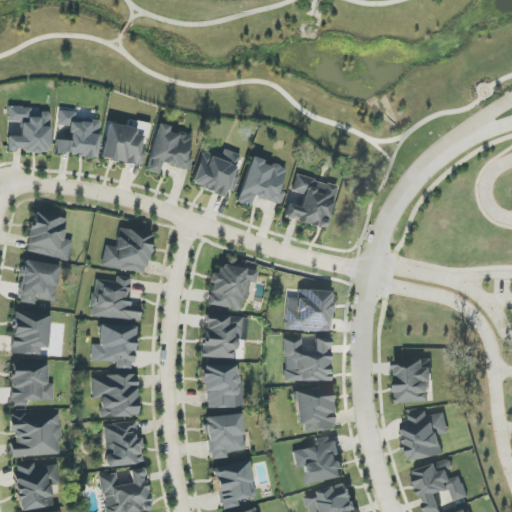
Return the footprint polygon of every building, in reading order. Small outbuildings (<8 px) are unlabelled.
[(50,112),(40,112),(39,118),(30,118),(30,108),(8,107),(7,122),(20,122),(20,137),(7,137),(6,151),(49,152),(50,112)] [(54,153),(96,158),(100,121),(75,118),(75,112),(59,110),(58,125),(70,127),(68,142),(56,140),(54,153)] [(189,171),(192,158),(188,157),(192,136),(178,133),(178,135),(168,132),(169,126),(157,124),(147,172),(160,174),(161,165),(189,171)] [(191,185),(225,197),(227,190),(233,192),(239,176),(234,174),(241,156),(224,150),(222,155),(212,151),(211,155),(203,152),(191,185)] [(236,203),(249,207),(252,197),(280,205),(285,190),(280,189),(286,168),(273,164),(273,165),(250,158),(236,203)] [(337,186),(296,176),(292,191),(304,194),(301,208),(287,205),(284,219),(326,230),(337,186)] [(67,219),(34,212),(25,252),(68,261),(73,241),(63,239),(67,219)] [(101,267),(146,273),(151,234),(119,229),(116,247),(104,246),(101,267)] [(59,266),(23,261),(17,302),(34,305),(35,300),(54,302),(59,266)] [(241,310),(243,299),(247,300),(249,283),(256,284),(257,270),(219,266),(218,274),(210,273),(209,284),(211,284),(208,306),(241,310)] [(141,306),(128,305),(131,278),(116,276),(116,282),(94,280),(90,316),(139,321),(141,306)] [(285,309),(284,330),(330,332),(332,292),(297,290),(296,309),(285,309)] [(50,315),(14,311),(10,353),(40,356),(40,348),(46,348),(50,315)] [(202,357),(235,359),(236,340),(242,341),(244,318),(205,315),(202,357)] [(135,327),(99,325),(98,345),(92,345),(91,362),(116,363),(116,369),(133,369),(135,327)] [(283,381),(329,382),(329,339),(314,339),(313,352),(301,352),(302,339),(284,339),(283,381)] [(396,404),(432,402),(430,360),(397,362),(398,385),(395,385),(396,404)] [(46,364),(11,364),(10,406),(26,407),(26,401),(53,401),(53,384),(46,384),(46,364)] [(207,408),(240,408),(240,366),(202,366),(202,392),(207,392),(207,408)] [(99,418),(136,417),(136,375),(91,376),(92,399),(99,399),(99,418)] [(298,426),(303,425),(304,433),(335,429),(329,388),(293,392),(298,426)] [(409,462),(443,455),(439,436),(449,434),(445,413),(428,417),(427,412),(408,416),(410,422),(402,424),(409,462)] [(11,457),(60,455),(59,413),(10,415),(11,434),(15,434),(16,443),(10,443),(11,457)] [(205,416),(208,459),(227,458),(226,452),(243,451),(242,415),(205,416)] [(103,425),(106,453),(105,453),(106,467),(141,464),(136,422),(103,425)] [(344,478),(336,437),(316,441),(317,447),(293,452),(296,468),(303,467),(307,486),(344,478)] [(413,471),(425,511),(441,511),(436,495),(450,490),(454,502),(468,498),(461,476),(451,480),(448,470),(453,468),(450,459),(413,471)] [(20,511),(53,506),(50,486),(60,484),(57,465),(35,469),(33,462),(12,466),(20,511)] [(212,468),(219,510),(239,507),(238,501),(255,498),(249,462),(212,468)] [(105,511),(143,511),(150,511),(145,482),(144,482),(142,468),(129,471),(131,484),(118,486),(116,473),(99,476),(105,511)] [(309,511),(356,511),(348,484),(305,496),(309,511)]
